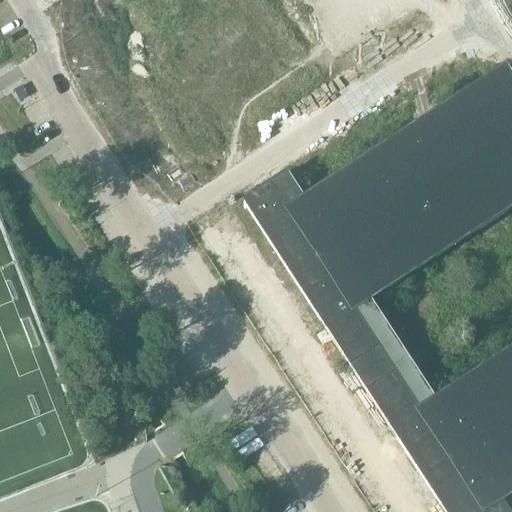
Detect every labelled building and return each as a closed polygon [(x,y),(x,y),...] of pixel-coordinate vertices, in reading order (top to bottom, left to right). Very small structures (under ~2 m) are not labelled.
[(82,0),(79,3),(91,21),(122,0),(82,0)] [(130,0),(122,0),(91,21),(102,39),(140,15),(130,0)] [(245,0),(236,6),(248,24),(285,0),(245,0)] [(285,0),(248,24),(260,42),(297,18),(285,0)] [(404,0),(384,0),(380,3),(405,40),(423,28),(404,0)] [(430,0),(404,0),(423,28),(441,17),(430,0)] [(458,0),(430,0),(441,17),(461,4),(458,0)] [(380,3),(362,14),(387,52),(405,40),(380,3)] [(362,14),(343,27),(367,64),(387,52),(362,14)] [(140,15),(102,39),(115,58),(152,34),(140,15)] [(155,37),(117,62),(193,178),(266,130),(242,92),(243,92),(239,86),(202,109),(155,37)] [(315,45),(296,57),(320,95),(340,83),(315,45)] [(296,57),(278,69),(302,107),(320,95),(296,57)] [(278,69),(260,81),(284,118),(302,107),(278,69)] [(286,176),(243,204),(342,356),(373,405),(443,511),(504,511),(499,504),(511,495),(511,351),(434,402),(369,302),(511,209),(511,85),(502,71),(437,113),(418,125),(302,201),(286,176)] [(243,92),(242,92),(266,130),(284,118),(260,81),(243,92)]
